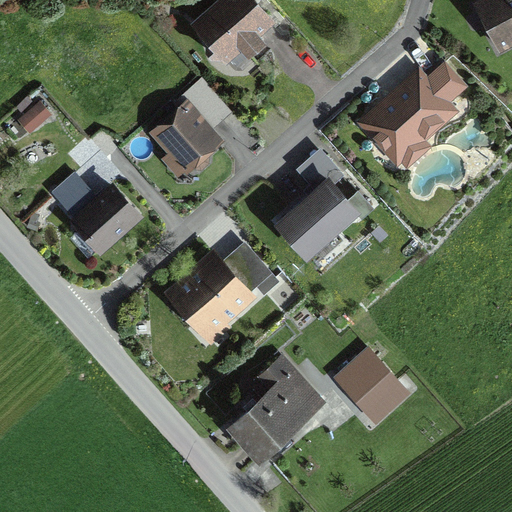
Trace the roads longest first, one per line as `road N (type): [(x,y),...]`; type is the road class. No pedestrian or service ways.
road 1 (residential): [(422,0),(415,21),(83,319)]
road 2 (residential): [(83,319),(253,511)]
road 3 (residential): [(0,230),(83,319)]
